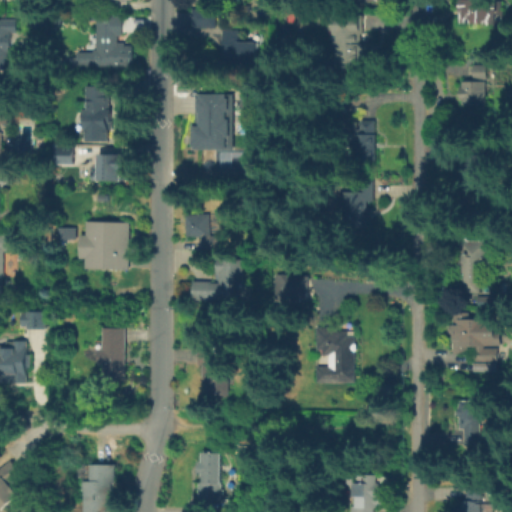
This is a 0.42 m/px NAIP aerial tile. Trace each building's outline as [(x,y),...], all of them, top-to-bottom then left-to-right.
[(486,0),(486,24),(467,23),(467,14),(464,14),(464,0),(486,0)] [(257,3),(257,18),(237,18),(237,3),(257,3)] [(217,8),(217,27),(194,27),(193,8),(217,8)] [(125,40),(125,43),(131,43),(131,64),(85,64),(85,50),(94,50),(94,48),(98,48),(98,13),(123,13),(122,34),(119,34),(119,40),(125,40)] [(362,17),(361,42),(366,42),(366,64),(339,63),(340,32),(345,32),(345,16),(362,17)] [(0,18),(17,18),(17,32),(3,32),(3,45),(9,45),(9,69),(0,69),(0,18)] [(259,41),(258,63),(224,62),(224,30),(240,30),(240,40),(259,41)] [(79,56),(79,67),(63,67),(62,56),(79,56)] [(490,66),(489,78),(476,78),(476,65),(490,66)] [(491,80),(491,113),(465,113),(465,80),(491,80)] [(110,83),(110,103),(113,103),(113,127),(110,127),(110,137),(88,137),(88,127),(87,127),(87,119),(85,119),(85,105),(87,105),(87,83),(110,83)] [(248,83),(264,83),(264,103),(248,103),(248,83)] [(233,108),(233,121),(230,121),(230,134),(233,134),(233,145),(222,145),(222,146),(201,146),(201,145),(198,145),(198,143),(197,143),(197,135),(198,135),(198,133),(202,133),(202,124),(204,124),(204,116),(202,116),(202,96),(221,96),(221,101),(230,101),(230,108),(233,108)] [(0,97),(8,98),(8,123),(2,123),(2,125),(0,125),(0,130),(2,130),(2,151),(0,151),(0,97)] [(376,146),(352,146),(352,131),(356,131),(356,126),(360,126),(360,118),(376,118),(376,146)] [(57,161),(57,142),(75,142),(75,161),(57,161)] [(100,177),(92,177),(92,168),(100,168),(100,149),(127,149),(127,177),(100,177)] [(488,186),(461,188),(462,151),(486,149),(488,186)] [(379,178),(378,200),(368,200),(368,227),(348,226),(349,200),(352,200),(352,178),(379,178)] [(99,199),(99,192),(109,192),(109,200),(99,199)] [(211,213),(212,234),(219,234),(219,246),(203,247),(203,236),(189,237),(188,214),(211,213)] [(128,221),(128,235),(130,235),(129,269),(104,269),(105,220),(128,221)] [(67,239),(59,239),(59,225),(76,225),(76,237),(67,237),(67,239)] [(0,233),(19,233),(19,250),(4,250),(4,276),(0,276),(0,233)] [(479,291),(460,291),(461,240),(487,241),(486,261),(480,261),(479,291)] [(235,271),(235,280),(219,280),(219,271),(215,271),(215,255),(242,255),(242,271),(235,271)] [(311,274),(310,291),(276,290),(277,273),(311,274)] [(191,299),(191,278),(213,278),(213,299),(191,299)] [(47,308),(46,326),(28,326),(28,323),(22,323),(23,310),(28,310),(28,308),(47,308)] [(486,318),(486,324),(489,324),(489,339),(486,339),(486,344),(478,344),(479,347),(500,347),(500,361),(473,361),(473,348),(474,348),(474,345),(462,345),(462,338),(457,338),(457,324),(462,325),(461,319),(486,318)] [(127,327),(126,380),(104,379),(104,363),(99,363),(99,348),(104,348),(105,326),(127,327)] [(319,365),(332,365),(332,356),(319,356),(319,330),(352,330),(352,335),(359,335),(359,385),(319,385),(319,365)] [(27,339),(27,352),(31,352),(31,365),(27,365),(27,379),(6,379),(6,370),(0,370),(0,343),(6,343),(6,339),(14,339),(14,338),(27,338),(27,339)] [(229,343),(228,375),(230,375),(229,395),(205,394),(205,375),(203,375),(203,364),(200,364),(200,343),(229,343)] [(473,362),(474,371),(497,370),(496,360),(473,362)] [(484,399),(484,437),(458,437),(457,400),(484,399)] [(223,451),(221,499),(199,498),(200,481),(202,481),(202,473),(199,473),(200,461),(203,461),(203,451),(223,451)] [(13,483),(22,494),(23,492),(30,500),(15,511),(5,511),(0,505),(0,479),(3,477),(0,473),(0,469),(12,459),(24,473),(13,483)] [(81,511),(84,466),(118,468),(115,511),(81,511)] [(377,474),(377,482),(379,482),(379,496),(382,496),(382,504),(377,504),(377,506),(373,506),(373,511),(351,511),(351,503),(356,503),(355,474),(377,474)] [(483,500),(483,511),(464,511),(464,498),(468,498),(468,486),(492,486),(492,500),(483,500)]
